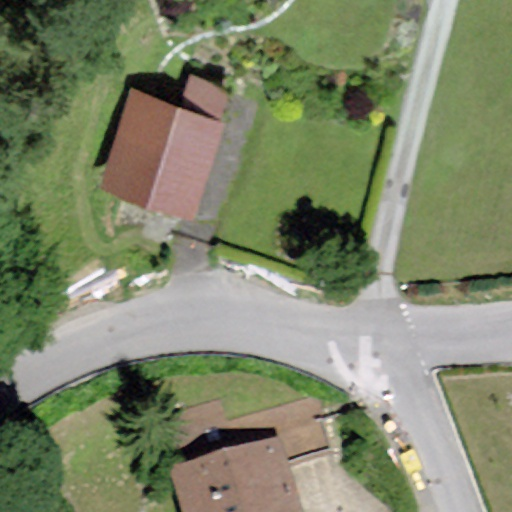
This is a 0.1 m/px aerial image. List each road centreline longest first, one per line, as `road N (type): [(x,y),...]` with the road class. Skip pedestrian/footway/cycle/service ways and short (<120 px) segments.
road 1 (unclassified): [(0,390),(89,341),(182,319),(301,327),(376,356)]
road 2 (unclassified): [(459,511),(416,403),(384,362)]
road 3 (residential): [(376,356),(407,340),(511,327)]
